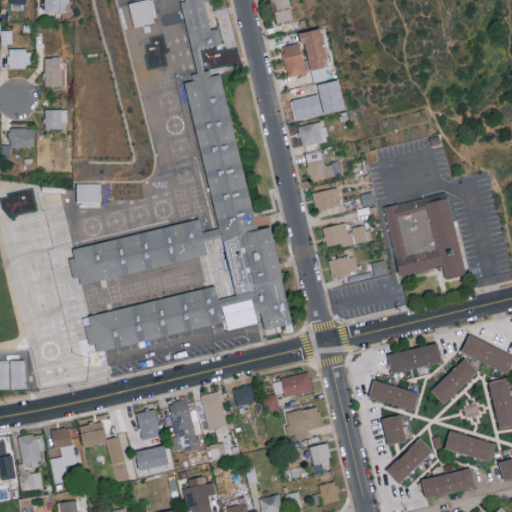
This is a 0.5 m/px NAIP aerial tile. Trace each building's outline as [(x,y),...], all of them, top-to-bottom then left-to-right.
[(44,0),(44,11),(69,12),(69,0),(44,0)] [(203,2),(210,28),(219,27),(223,47),(192,51),(183,3),(182,0),(211,0),(203,2)] [(291,20),(289,0),(271,0),(274,22),(291,20)] [(155,28),(136,31),(131,6),(150,3),(155,28)] [(313,81),(329,78),(320,28),(298,32),(300,44),(305,43),(313,81)] [(305,73),(300,42),(282,45),(287,76),(305,73)] [(8,67),(31,67),(31,49),(8,49),(8,67)] [(44,85),(61,85),(61,57),(44,57),(44,85)] [(209,71),(210,77),(219,76),(231,124),(242,170),(246,185),(256,228),(267,226),(272,246),(286,306),(290,322),(262,327),(259,320),(243,324),(224,329),(222,323),(183,332),(122,347),(95,354),(85,316),(120,308),(122,308),(182,293),(207,287),(199,260),(182,264),(122,278),(81,288),(72,252),(90,247),(121,239),(182,223),(198,219),(202,233),(217,229),(207,185),(194,124),(184,83),(196,82),(195,74),(209,71)] [(313,112),(312,108),(320,107),(318,92),(292,95),(294,115),(313,112)] [(45,128),(65,128),(66,109),(45,109),(45,128)] [(327,140),(323,120),(298,126),(302,146),(327,140)] [(9,147),(34,146),(33,127),(9,128),(9,147)] [(10,159),(10,144),(2,144),(1,159),(10,159)] [(338,161),(324,164),(321,150),(305,154),(310,181),(341,174),(338,161)] [(76,183),(76,203),(101,203),(101,183),(76,183)] [(316,211),(341,205),(337,187),(312,192),(316,211)] [(382,210),(444,195),(463,275),(446,279),(443,266),(397,276),(382,210)] [(370,241),(368,224),(348,227),(347,223),(323,226),(326,247),(370,241)] [(358,271),(353,254),(328,261),(333,278),(358,271)] [(386,273),(383,260),(372,262),(374,275),(386,273)] [(464,353),(471,338),(511,360),(504,374),(464,353)] [(390,355),(435,344),(439,363),(395,374),(390,355)] [(10,360),(10,389),(25,389),(25,359),(10,360)] [(9,360),(0,360),(0,389),(10,389),(9,360)] [(442,403),(432,392),(467,363),(476,374),(442,403)] [(372,398),(376,382),(415,393),(410,409),(372,398)] [(511,425),(497,428),(490,385),(509,382),(511,397),(511,425)] [(256,401),(253,383),(233,387),(236,404),(256,401)] [(209,430),(215,428),(216,433),(229,429),(219,390),(200,394),(209,430)] [(279,406),(275,392),(263,395),(266,410),(279,406)] [(175,435),(170,436),(172,451),(197,447),(189,398),(169,401),(175,435)] [(285,411),(291,439),(309,435),(307,428),(322,425),(318,404),(285,411)] [(141,438),(159,436),(155,408),(137,410),(141,438)] [(390,446),(385,421),(399,418),(404,443),(390,446)] [(111,463),(124,460),(119,435),(105,438),(102,420),(79,424),(83,445),(106,441),(111,463)] [(50,457),(54,482),(69,480),(68,469),(82,467),(79,449),(73,450),(69,426),(51,429),(54,447),(60,446),(61,456),(50,457)] [(18,436),(22,462),(17,463),(21,490),(43,487),(40,471),(36,472),(34,463),(42,462),(40,450),(45,449),(42,432),(18,436)] [(444,452),(448,434),(492,444),(488,462),(444,452)] [(398,483),(386,472),(414,438),(427,449),(398,483)] [(0,439),(0,477),(0,479),(15,477),(11,453),(7,454),(4,439),(0,439)] [(332,468),(327,442),(309,446),(315,472),(332,468)] [(168,463),(165,444),(135,449),(138,468),(168,463)] [(511,477),(505,480),(500,464),(511,460),(511,477)] [(475,487),(424,500),(419,482),(470,469),(475,487)] [(211,511),(208,494),(215,493),(213,481),(206,482),(204,475),(187,478),(189,485),(182,487),(186,510),(192,509),(192,511),(211,511)] [(322,502),(338,499),(334,480),(318,483),(322,502)] [(301,506),(298,490),(287,492),(290,508),(301,506)] [(258,497),(261,511),(276,511),(283,511),(279,493),(258,497)] [(62,511),(75,511),(75,499),(62,500),(62,511)] [(247,511),(246,502),(228,505),(228,511),(247,511)]
